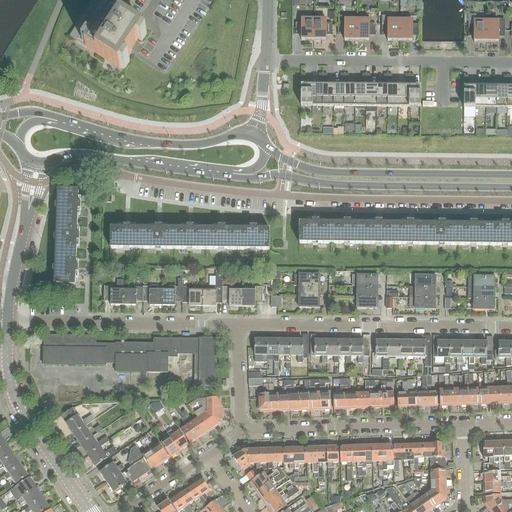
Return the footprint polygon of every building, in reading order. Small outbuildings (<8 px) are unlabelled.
[(119,69),(132,50),(144,31),(96,0),(93,0),(69,36),(119,69)] [(344,42),(357,42),(357,17),(345,17),(344,24),(338,24),(338,36),(344,36),(344,42)] [(369,17),(357,17),(357,42),(369,42),(369,36),(375,36),(375,24),(369,24),(369,17)] [(474,43),(486,43),(486,19),(474,18),(474,25),(468,25),(468,37),(474,37),(474,43)] [(487,18),(486,19),(486,43),(498,43),(498,37),(504,38),(505,26),(499,25),(499,22),(487,22),(487,18)] [(301,41),(313,41),(314,20),(301,20),(301,23),(295,23),(295,35),(301,35),(301,41)] [(326,20),(314,20),(313,41),(326,41),(326,36),(332,36),(332,24),(326,24),(326,20)] [(387,42),(400,42),(400,21),(388,21),(388,24),(381,24),(381,36),(387,36),(387,42)] [(412,21),(400,21),(400,42),(412,42),(412,37),(418,37),(418,25),(412,25),(412,21)] [(301,106),(312,107),(312,85),(301,85),(301,106)] [(323,85),(312,85),(312,107),(323,107),(323,85)] [(334,85),(323,85),(323,107),(333,107),(334,85)] [(344,85),(334,85),(333,107),(344,107),(344,85)] [(355,86),(344,85),(344,107),(355,107),(355,86)] [(366,86),(355,86),(355,107),(366,107),(366,86)] [(377,86),(366,86),(366,107),(377,107),(377,86)] [(388,86),(377,86),(377,107),(387,107),(388,86)] [(398,86),(388,86),(387,107),(398,107),(398,86)] [(409,86),(398,86),(398,107),(409,107),(409,86)] [(420,86),(409,86),(409,107),(420,108),(420,86)] [(464,108),(475,108),(475,87),(464,87),(464,108)] [(475,108),(486,108),(486,87),(475,87),(475,108)] [(486,108),(496,108),(497,87),(486,87),(486,108)] [(496,108),(507,109),(507,87),(497,87),(496,108)] [(80,210),(80,207),(80,204),(78,204),(78,197),(78,192),(78,191),(63,190),(60,190),(58,190),(58,191),(57,222),(77,223),(77,218),(77,210),(80,210)] [(111,192),(105,192),(103,192),(103,203),(111,203),(111,192)] [(312,221),(312,224),(300,224),(300,223),(299,223),(299,238),(299,242),(299,244),(300,244),(331,244),(331,224),(319,224),(319,221),(315,221),(312,221)] [(344,221),(344,224),(331,224),(331,244),(363,244),(363,224),(350,224),(350,221),(347,221),(344,221)] [(79,242),(79,241),(79,238),(79,236),(77,236),(77,228),(77,223),(57,222),(56,254),(76,254),(76,249),(76,242),(79,242)] [(376,222),(375,224),(363,224),(363,244),(394,245),(394,225),(382,224),(382,222),(379,222),(376,222)] [(407,222),(407,225),(394,225),(394,245),(426,245),(426,225),(413,225),(413,222),(410,222),(407,222)] [(439,225),(432,225),(426,225),(426,245),(457,245),(458,225),(445,225),(445,223),(442,222),(439,222),(439,225)] [(489,226),(477,226),(477,223),(474,223),(470,223),(470,226),(458,225),(457,245),(489,246),(489,226)] [(511,226),(508,226),(508,223),(505,223),(502,223),(502,226),(489,226),(489,246),(511,246),(511,226)] [(124,226),(124,229),(112,229),(112,228),(111,228),(110,244),(110,247),(110,249),(111,249),(143,249),(143,229),(130,229),(130,226),(127,226),(124,226)] [(155,226),(155,229),(143,229),(143,249),(174,249),(174,229),(162,229),(162,226),(159,226),(155,226)] [(187,227),(187,229),(174,229),(174,249),(206,250),(206,230),(193,229),(193,227),(190,227),(187,227)] [(219,227),(219,230),(206,230),(206,250),(237,250),(238,230),(225,230),(225,227),(222,227),(219,227)] [(269,230),(256,230),(256,227),(253,227),(250,227),(250,230),(238,230),(237,250),(268,250),(269,250),(269,249),(269,245),(270,230),(269,230)] [(78,273),(78,270),(78,267),(75,267),(76,260),(76,254),(56,254),(55,285),(54,285),(54,286),(56,286),(60,286),(75,286),(75,281),(75,273),(78,273)] [(216,301),(222,301),(222,304),(222,302),(222,288),(223,288),(223,272),(215,272),(215,286),(210,286),(210,291),(202,291),(202,307),(202,306),(209,307),(216,307),(216,301)] [(320,276),(320,275),(318,275),(301,275),(294,275),(294,286),(300,286),(319,286),(319,276),(320,276)] [(358,287),(377,287),(377,277),(377,276),(359,276),(357,276),(359,276),(359,287),(358,287)] [(415,287),(415,288),(436,288),(435,288),(435,277),(436,277),(432,277),(418,277),(415,277),(416,277),(416,287),(415,287)] [(468,288),(494,289),(494,288),(494,278),(477,277),(468,277),(468,288)] [(104,301),(109,302),(110,302),(110,306),(111,306),(111,305),(114,305),(114,306),(115,306),(115,305),(123,306),(123,290),(123,281),(117,280),(117,290),(110,290),(110,287),(104,287),(104,302),(104,301)] [(182,303),(182,280),(178,280),(178,287),(175,287),(175,291),(162,291),(162,306),(170,306),(170,307),(171,307),(171,306),(175,306),(175,307),(175,302),(182,303)] [(183,304),(183,301),(189,301),(189,307),(195,307),(195,306),(202,306),(202,307),(202,291),(189,291),(189,287),(187,287),(187,281),(183,281),(183,280),(182,280),(182,303),(182,304),(183,304)] [(319,286),(300,286),(300,287),(301,287),(301,297),(319,297),(319,287),(319,286)] [(143,303),(143,287),(136,287),(136,290),(123,290),(123,306),(131,306),(132,306),(136,306),(136,302),(142,302),(142,303),(143,303)] [(149,287),(143,287),(143,303),(143,302),(149,302),(149,306),(150,306),(153,306),(154,306),(162,306),(162,291),(149,291),(149,287)] [(377,287),(358,287),(359,287),(359,298),(377,298),(377,287)] [(222,288),(222,302),(229,302),(229,307),(242,307),(242,291),(229,291),(229,288),(223,288),(222,288)] [(255,304),(262,304),(263,288),(255,288),(255,291),(242,291),(242,307),(255,307),(255,308),(255,304)] [(410,288),(409,298),(416,298),(436,299),(435,299),(435,288),(436,288),(415,288),(410,288)] [(494,289),(468,288),(468,300),(474,300),(474,299),(494,300),(494,299),(494,289)] [(281,297),(271,296),(270,308),(281,308),(281,297)] [(319,297),(301,297),(299,297),(299,308),(299,307),(308,307),(308,308),(319,308),(319,298),(319,297)] [(377,298),(359,298),(357,298),(357,309),(357,308),(366,308),(366,309),(377,309),(377,298)] [(415,309),(415,310),(416,310),(416,309),(425,309),(425,310),(435,310),(435,309),(435,299),(436,299),(416,298),(409,298),(409,309),(415,309)] [(445,300),(445,310),(451,310),(451,303),(454,303),(455,299),(446,298),(446,300),(445,300)] [(494,300),(474,299),(474,300),(474,310),(483,310),(494,311),(494,310),(493,310),(494,300)] [(308,359),(309,335),(303,335),(303,340),(291,340),(291,357),(298,357),(298,363),(303,364),(303,359),(308,359)] [(316,336),(310,335),(310,357),(322,357),(322,364),(327,364),(327,357),(327,341),(316,341),(316,336)] [(43,342),(43,348),(43,365),(44,365),(44,364),(105,365),(105,366),(106,366),(106,364),(115,364),(115,373),(167,373),(167,358),(177,358),(177,349),(195,349),(194,389),(199,389),(199,386),(212,386),(216,386),(217,339),(153,339),(153,344),(124,343),(124,341),(121,341),(121,343),(116,343),(115,344),(96,344),(96,338),(91,338),(91,336),(80,336),(80,338),(75,338),(75,336),(65,336),(65,338),(59,338),(59,336),(49,336),(49,338),(43,338),(43,342)] [(370,350),(370,336),(363,336),(363,341),(351,341),(351,358),(358,358),(358,364),(363,364),(363,358),(369,358),(369,350),(370,350)] [(431,374),(431,356),(431,337),(425,337),(425,342),(413,342),(413,358),(425,358),(425,368),(426,368),(426,374),(431,374)] [(486,362),(492,362),(493,338),(486,337),(486,342),(474,342),(474,359),(481,359),(481,365),(486,365),(486,362)] [(267,363),(267,356),(267,340),(255,340),(255,363),(267,363)] [(279,364),(279,357),(279,340),(267,340),(267,356),(274,357),(274,363),(279,364)] [(291,357),(291,340),(279,340),(279,357),(286,357),(286,363),(291,363),(291,357)] [(327,341),(327,357),(334,357),(334,364),(339,364),(339,357),(339,341),(327,341)] [(351,341),(339,341),(339,357),(346,358),(346,364),(351,364),(351,358),(351,341)] [(388,358),(388,341),(376,341),(376,358),(383,358),(383,371),(388,371),(388,358)] [(388,341),(388,358),(401,358),(401,342),(388,341)] [(401,342),(401,358),(413,358),(413,342),(401,342)] [(450,359),(450,342),(438,342),(437,342),(437,347),(437,351),(433,351),(433,358),(437,358),(437,359),(445,359),(445,365),(450,365),(450,359)] [(462,342),(450,342),(450,359),(457,359),(457,365),(462,365),(462,359),(462,342)] [(474,365),(474,359),(474,342),(462,342),(462,359),(469,359),(469,365),(474,365)] [(506,359),(506,368),(511,367),(511,359),(511,343),(499,343),(498,359),(506,359)] [(439,390),(440,405),(440,406),(447,406),(447,405),(449,405),(449,377),(449,375),(444,375),(444,382),(444,390),(439,390)] [(465,389),(459,390),(459,406),(467,406),(467,405),(469,405),(469,382),(468,375),(465,375),(465,389)] [(453,376),(449,377),(449,405),(452,405),(452,406),(459,406),(459,390),(453,390),(453,376)] [(422,377),(423,392),(417,392),(418,407),(425,407),(425,406),(427,406),(426,377),(422,377)] [(437,402),(437,391),(432,391),(432,386),(427,386),(427,377),(426,377),(427,406),(430,406),(430,407),(438,407),(437,402)] [(270,379),(261,379),(248,380),(249,387),(263,387),(263,394),(258,395),(259,410),(260,412),(269,411),(268,385),(270,385),(270,379)] [(314,385),(319,385),(319,380),(309,381),(310,410),(313,410),(313,411),(320,411),(320,410),(320,393),(319,393),(315,393),(315,389),(314,389),(314,385)] [(329,380),(319,380),(319,385),(319,388),(325,388),(325,385),(330,385),(330,382),(329,380)] [(333,395),(333,404),(334,409),(334,410),(343,410),(343,409),(346,409),(345,380),(339,380),(340,388),(341,388),(341,394),(333,395)] [(357,409),(357,394),(349,394),(349,388),(350,388),(350,380),(345,380),(346,409),(348,409),(348,410),(357,409)] [(288,382),(289,389),(289,411),(292,411),(292,412),(300,411),(299,393),(295,394),(294,381),(288,382)] [(304,393),(299,393),(300,411),(307,411),(307,410),(310,410),(309,381),(304,381),(304,393)] [(365,394),(357,394),(357,409),(367,409),(367,408),(370,408),(369,381),(365,382),(365,394)] [(382,409),(382,408),(381,393),(373,393),(373,387),(374,387),(374,381),(369,381),(370,408),(372,408),(372,409),(382,409)] [(393,393),(388,393),(385,393),(385,390),(393,390),(393,381),(380,382),(381,384),(382,384),(382,387),(380,387),(381,393),(382,408),(384,407),(384,408),(393,408),(393,407),(394,407),(393,393)] [(402,393),(397,393),(398,408),(405,408),(405,407),(408,407),(407,383),(407,381),(403,381),(403,382),(403,393),(402,393)] [(415,385),(415,381),(407,381),(407,383),(408,407),(410,407),(410,408),(418,407),(417,392),(413,392),(413,385),(415,385)] [(501,388),(500,388),(500,403),(501,403),(502,403),(502,404),(509,404),(509,403),(511,403),(511,381),(507,381),(507,388),(501,388)] [(469,382),(469,405),(472,404),(472,405),(479,405),(479,389),(473,389),(473,382),(469,382)] [(488,382),(484,382),(485,389),(479,389),(479,405),(486,405),(486,404),(489,404),(488,382)] [(493,382),(488,382),(489,404),(491,404),(491,405),(498,405),(498,404),(499,404),(500,403),(500,388),(498,388),(493,388),(493,382)] [(279,412),(279,394),(274,394),(274,385),(270,385),(268,385),(269,411),(272,411),(272,412),(279,412)] [(319,388),(319,393),(320,393),(320,410),(323,410),(323,411),(331,410),(331,409),(330,393),(325,393),(325,388),(319,388)] [(289,411),(289,389),(283,389),(284,394),(279,394),(279,412),(287,412),(287,411),(289,411)] [(221,416),(220,398),(197,400),(189,406),(194,414),(197,419),(198,419),(207,433),(220,424),(222,421),(222,416),(221,416)] [(159,403),(147,404),(153,413),(162,407),(159,403)] [(198,419),(197,419),(193,422),(181,404),(177,407),(181,413),(182,413),(199,438),(201,437),(207,433),(198,419)] [(62,416),(67,423),(66,424),(73,435),(85,427),(95,420),(92,416),(82,423),(72,409),(62,416)] [(185,427),(180,430),(191,445),(197,440),(196,439),(199,438),(182,413),(181,413),(178,415),(185,427)] [(97,435),(103,431),(99,426),(94,430),(97,435)] [(73,435),(81,445),(92,437),(85,427),(73,435)] [(188,445),(179,431),(174,434),(171,430),(166,433),(179,451),(181,450),(182,450),(189,446),(188,445)] [(165,440),(160,443),(170,457),(170,458),(177,454),(177,453),(179,451),(166,433),(162,436),(165,440)] [(99,448),(109,441),(106,437),(96,444),(92,437),(81,445),(88,456),(99,448)] [(143,440),(160,464),(162,463),(162,464),(168,460),(168,459),(168,458),(159,444),(154,448),(147,437),(143,440)] [(142,456),(144,459),(151,470),(152,470),(152,471),(158,467),(157,466),(160,464),(143,440),(139,442),(146,453),(141,456),(142,456)] [(494,442),(495,471),(499,471),(499,459),(504,458),(503,440),(496,441),(496,442),(494,442)] [(511,458),(511,440),(506,440),(506,441),(504,441),(504,440),(503,440),(504,458),(504,463),(509,463),(509,458),(511,458)] [(483,465),(484,471),(495,471),(494,442),(491,442),(491,441),(483,441),(483,442),(483,458),(489,458),(489,465),(483,465)] [(443,458),(444,458),(444,444),(445,444),(445,442),(436,443),(436,444),(433,444),(434,465),(434,469),(446,468),(445,461),(444,461),(443,458)] [(413,444),(414,471),(418,471),(418,459),(424,459),(423,443),(416,443),(416,444),(413,444)] [(431,443),(423,443),(424,459),(430,459),(430,465),(434,465),(433,444),(432,444),(431,444),(431,443)] [(385,445),(382,446),(383,476),(387,476),(387,467),(393,467),(393,462),(393,445),(392,445),(392,444),(385,444),(385,445)] [(399,473),(398,460),(404,460),(403,444),(395,444),(396,445),(393,445),(393,462),(393,467),(393,473),(395,473),(399,473)] [(414,474),(414,471),(413,444),(410,445),(410,444),(403,444),(404,460),(409,460),(410,474),(414,474)] [(13,455),(6,445),(0,448),(0,460),(1,462),(2,463),(13,455)] [(350,446),(350,447),(351,463),(357,463),(357,472),(358,472),(358,477),(362,477),(362,472),(362,468),(361,446),(358,446),(358,445),(350,446)] [(364,446),(361,446),(362,468),(366,468),(366,463),(372,463),(371,445),(364,445),(364,446)] [(379,445),(371,445),(372,463),(378,462),(379,476),(383,476),(382,446),(379,446),(379,445)] [(327,464),(327,447),(327,446),(320,447),(320,448),(317,448),(318,474),(318,479),(318,484),(323,483),(322,464),(327,464)] [(327,447),(327,464),(328,478),(328,484),(332,484),(332,473),(333,473),(333,464),(339,464),(338,447),(338,446),(330,446),(330,447),(327,447)] [(340,447),(340,464),(347,463),(347,468),(347,469),(347,482),(352,482),(352,478),(351,463),(350,447),(348,447),(348,446),(340,446),(340,447)] [(129,456),(144,459),(142,456),(141,456),(135,447),(130,450),(130,452),(129,456)] [(296,448),(293,448),(294,470),(299,470),(299,465),(305,465),(304,448),(304,447),(296,447),(296,448)] [(318,474),(317,448),(314,448),(314,447),(307,447),(307,448),(306,448),(307,465),(312,464),(313,474),(314,474),(318,474)] [(88,456),(95,467),(116,452),(114,448),(104,455),(99,448),(88,456)] [(259,449),(259,450),(260,464),(268,464),(268,469),(272,469),(271,449),(269,449),(269,448),(259,449)] [(271,449),(272,469),(276,469),(276,464),(283,464),(284,464),(283,448),(274,448),(274,449),(271,449)] [(291,448),(283,448),(284,464),(283,464),(283,466),(289,465),(289,470),(294,470),(293,448),(291,449),(291,448)] [(239,453),(233,458),(240,467),(243,470),(247,468),(250,473),(254,470),(250,465),(249,463),(248,463),(248,449),(239,453)] [(248,449),(248,463),(249,463),(250,465),(251,465),(256,465),(257,470),(260,470),(260,464),(259,450),(257,450),(257,449),(248,449)] [(0,470),(5,467),(9,473),(9,474),(20,466),(13,455),(2,463),(1,462),(0,463),(0,470)] [(144,459),(129,456),(128,463),(131,468),(144,459)] [(130,481),(132,483),(151,470),(144,459),(131,468),(125,472),(126,472),(125,473),(130,481)] [(113,463),(99,473),(106,483),(120,474),(119,472),(124,469),(122,465),(117,469),(113,463)] [(11,477),(16,484),(28,476),(20,466),(9,474),(9,473),(4,477),(6,481),(11,477)] [(250,473),(246,476),(249,481),(253,478),(258,475),(255,470),(254,470),(250,473)] [(446,471),(446,470),(418,471),(414,471),(414,474),(414,476),(430,475),(430,481),(446,480),(446,473),(445,473),(445,471),(446,471)] [(264,473),(254,479),(250,482),(250,483),(254,489),(255,489),(256,491),(273,479),(282,473),(281,471),(272,471),(273,473),(266,478),(264,473)] [(127,483),(130,481),(125,473),(121,475),(120,474),(106,483),(114,493),(115,492),(117,493),(120,491),(120,489),(127,484),(127,483)] [(286,477),(282,473),(273,479),(256,491),(258,493),(257,494),(261,500),(275,490),(272,485),(275,483),(278,483),(286,477)] [(500,478),(500,473),(484,473),(484,474),(483,474),(483,481),(484,481),(484,483),(506,483),(510,483),(510,479),(510,478),(500,478)] [(22,498),(36,488),(29,478),(9,492),(16,502),(17,501),(22,498)] [(196,483),(194,485),(204,500),(208,506),(212,504),(209,499),(205,494),(210,491),(204,483),(201,478),(195,482),(196,483)] [(138,480),(134,483),(137,488),(142,485),(138,480)] [(428,489),(429,489),(446,497),(445,488),(446,488),(446,480),(430,481),(430,486),(429,486),(428,489)] [(3,487),(6,492),(12,488),(9,483),(3,487)] [(308,483),(295,484),(293,484),(296,488),(297,489),(305,489),(308,492),(312,489),(308,483)] [(506,483),(484,483),(484,486),(483,486),(483,494),(484,494),(484,495),(500,494),(500,488),(506,488),(506,483)] [(414,494),(410,489),(407,484),(402,485),(410,497),(406,500),(414,511),(426,511),(414,494)] [(191,485),(185,489),(194,502),(198,499),(205,508),(208,506),(204,500),(194,485),(191,486),(191,485)] [(20,505),(25,502),(29,507),(29,508),(43,498),(36,488),(22,498),(17,501),(20,505)] [(279,511),(287,507),(284,503),(299,492),(297,489),(296,488),(294,489),(289,493),(284,495),(267,507),(269,509),(268,510),(269,511),(279,511)] [(180,494),(178,495),(189,511),(193,511),(189,505),(194,502),(185,489),(179,493),(180,494)] [(446,497),(429,489),(428,491),(429,493),(426,495),(435,507),(441,503),(440,502),(446,499),(446,497)] [(275,490),(261,500),(265,506),(266,505),(267,507),(284,495),(282,492),(278,495),(275,490)] [(383,491),(376,494),(380,500),(386,496),(384,492),(383,491)] [(411,511),(408,507),(405,510),(403,508),(404,506),(394,492),(388,495),(394,503),(399,511),(411,511)] [(417,492),(414,494),(426,511),(428,511),(429,511),(435,507),(426,495),(422,498),(421,498),(417,492)] [(374,494),(367,497),(371,503),(377,499),(374,495),(374,494)] [(169,500),(177,511),(178,511),(182,509),(184,511),(189,511),(178,495),(176,497),(175,496),(169,500)] [(340,503),(340,496),(334,497),(334,499),(329,499),(329,507),(340,503)] [(361,496),(357,499),(361,506),(366,503),(361,496)] [(501,496),(489,496),(485,496),(485,497),(484,497),(484,505),(485,505),(487,508),(489,507),(508,507),(511,505),(511,504),(511,500),(502,501),(501,500),(501,496)] [(24,511),(29,511),(31,511),(43,511),(49,508),(43,498),(29,508),(29,507),(24,511)] [(306,501),(312,510),(316,507),(311,498),(306,501)] [(217,511),(222,509),(220,507),(221,506),(217,500),(215,501),(212,504),(208,506),(205,508),(204,509),(206,511),(217,511)] [(174,511),(167,501),(165,502),(164,502),(162,504),(162,505),(157,508),(159,511),(174,511)] [(324,509),(318,511),(341,511),(345,509),(341,503),(340,503),(329,507),(324,509)] [(399,511),(394,503),(390,506),(393,511),(399,511)]
